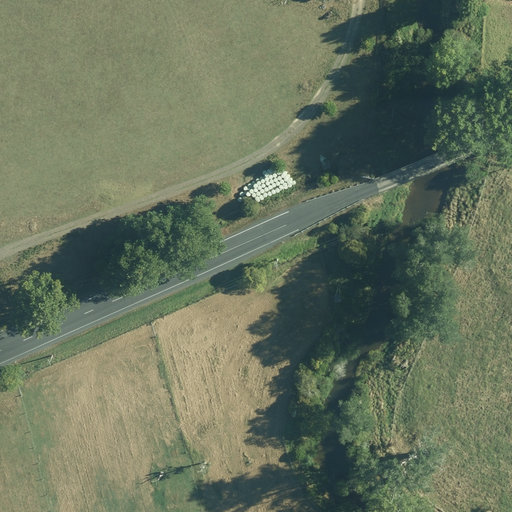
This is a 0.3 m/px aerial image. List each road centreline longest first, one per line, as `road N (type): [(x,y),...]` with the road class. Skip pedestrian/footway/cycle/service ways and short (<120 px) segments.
road 1 (unclassified): [(0,350),(511,126)]
road 2 (track): [(355,0),(307,118),(281,145),(0,253)]
